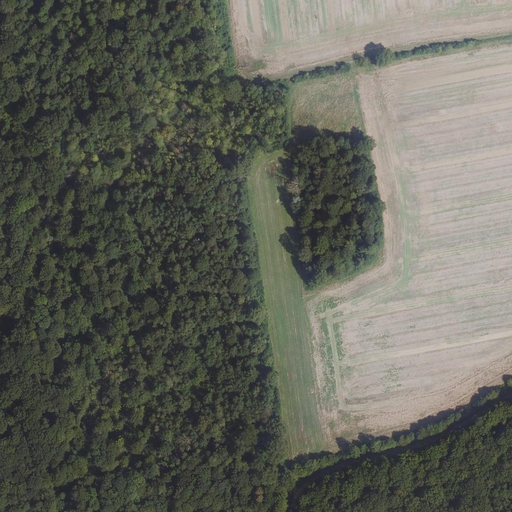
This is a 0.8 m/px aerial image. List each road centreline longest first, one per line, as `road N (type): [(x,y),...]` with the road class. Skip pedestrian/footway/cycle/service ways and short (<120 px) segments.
road 1 (track): [(291,511),(310,478),(431,440),(511,392)]
road 2 (track): [(347,511),(372,485),(402,473),(511,495)]
